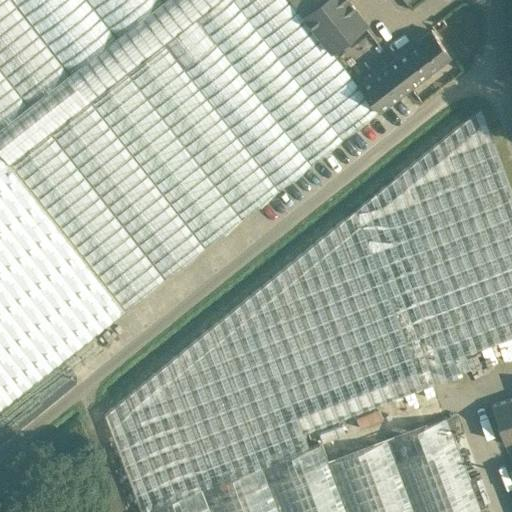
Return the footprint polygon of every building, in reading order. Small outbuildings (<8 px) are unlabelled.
[(70,73),(11,0),(0,0),(0,150),(9,162),(90,100),(90,99),(70,73)] [(11,0),(70,73),(163,0),(11,0)] [(163,0),(70,73),(90,99),(218,0),(163,0)] [(218,0),(90,99),(90,100),(205,247),(379,111),(359,86),(331,50),(304,15),(291,0),(218,0)] [(291,0),(304,15),(322,0),(291,0)] [(322,0),(304,15),(331,50),(367,23),(348,0),(322,0)] [(431,30),(385,66),(405,91),(451,56),(431,30)] [(385,66),(359,86),(379,111),(405,91),(385,66)] [(90,100),(9,162),(124,309),(205,247),(90,100)] [(511,188),(481,107),(104,414),(141,510),(142,510),(309,447),(303,431),(433,382),(433,381),(471,367),(465,353),(511,335),(511,188)] [(0,150),(0,361),(22,390),(124,309),(9,162),(0,150)] [(0,406),(22,390),(0,361),(0,406)] [(511,398),(491,405),(504,443),(511,440),(511,398)] [(329,461),(194,511),(482,511),(447,417),(329,461)] [(309,447),(142,510),(142,511),(194,511),(329,461),(321,442),(309,447)]
